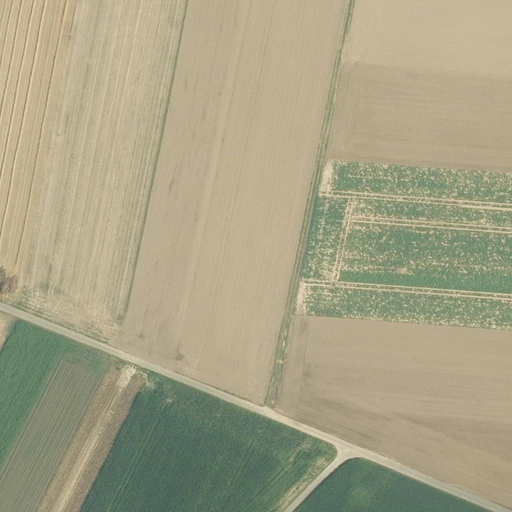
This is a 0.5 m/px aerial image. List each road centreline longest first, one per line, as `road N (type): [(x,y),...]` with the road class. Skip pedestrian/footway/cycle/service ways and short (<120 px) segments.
road 1 (track): [(0,306),(350,449)]
road 2 (track): [(359,0),(303,280)]
road 3 (track): [(503,511),(350,449)]
road 4 (track): [(266,413),(281,384),(303,280)]
